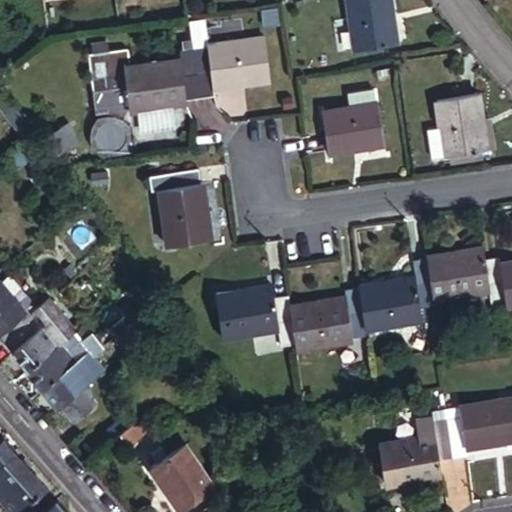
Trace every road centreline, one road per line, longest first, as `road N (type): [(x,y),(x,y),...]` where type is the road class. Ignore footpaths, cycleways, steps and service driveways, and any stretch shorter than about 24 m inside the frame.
road 1 (residential): [(511,178),(261,214),(253,154)]
road 2 (tertiary): [(100,511),(0,398)]
